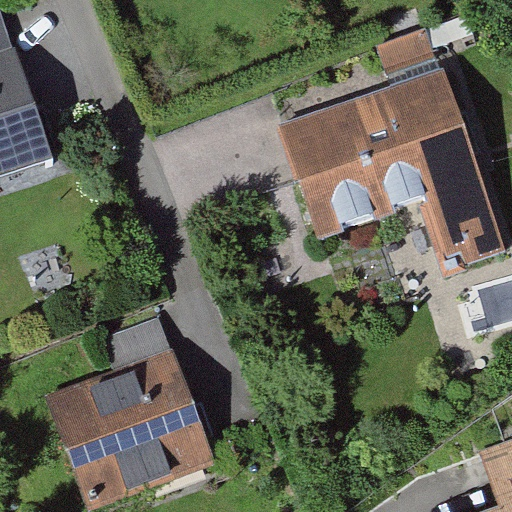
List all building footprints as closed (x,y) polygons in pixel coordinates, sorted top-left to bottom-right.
[(378,54),(387,84),(442,68),(432,37),(378,54)] [(13,62),(0,66),(0,191),(54,174),(51,166),(59,163),(42,113),(31,117),(13,62)] [(424,227),(445,287),(507,266),(444,85),(279,141),(321,262),(424,227)] [(70,511),(177,511),(208,501),(202,484),(213,482),(197,434),(188,437),(156,349),(94,369),(107,404),(43,429),(70,511)] [(511,511),(511,458),(490,467),(505,511),(511,511)]
